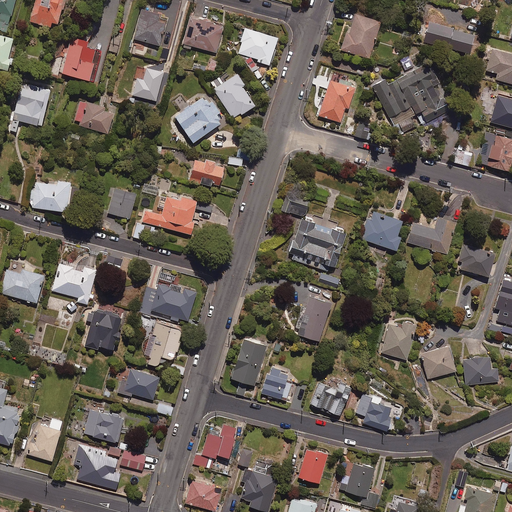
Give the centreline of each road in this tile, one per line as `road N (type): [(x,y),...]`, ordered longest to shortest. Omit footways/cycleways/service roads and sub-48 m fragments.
road 1 (residential): [(196,396),(374,442),(457,436)]
road 2 (residential): [(281,129),(462,178),(511,201)]
road 3 (residential): [(233,274),(0,212)]
road 4 (residential): [(281,129),(233,274)]
road 5 (residential): [(233,274),(196,396)]
road 6 (residential): [(0,480),(121,511)]
road 7 (residential): [(196,396),(163,511)]
